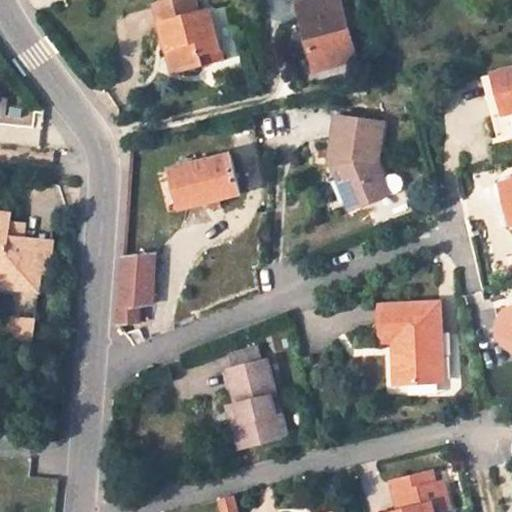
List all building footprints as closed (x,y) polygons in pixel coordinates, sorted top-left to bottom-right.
[(190,0),(184,0),(153,9),(172,76),(201,68),(198,57),(216,53),(206,14),(195,18),(190,0)] [(338,0),(315,0),(294,6),(312,73),(356,62),(338,0)] [(219,62),(216,53),(198,57),(201,68),(219,62)] [(511,65),(498,69),(503,87),(496,89),(501,108),(507,106),(511,104),(511,65)] [(487,72),(491,90),(495,109),(501,108),(496,89),(503,87),(498,69),(487,72)] [(286,132),(281,109),(249,117),(255,140),(286,132)] [(377,159),(381,121),(340,116),(335,116),(331,153),(336,154),(334,169),(349,207),(378,196),(372,182),(384,178),(382,173),(377,159)] [(228,154),(170,169),(179,208),(237,193),(228,154)] [(179,208),(170,169),(155,172),(163,212),(179,208)] [(399,187),(402,180),(399,174),(393,170),(388,171),(382,173),(384,178),(372,182),(378,196),(395,190),(399,187)] [(0,286),(18,289),(19,281),(42,284),(44,271),(36,271),(40,239),(24,237),(18,229),(19,224),(13,223),(14,216),(0,214),(0,286)] [(44,271),(49,272),(53,240),(40,239),(36,271),(44,271)] [(125,258),(121,306),(120,323),(141,321),(142,304),(153,302),(156,254),(125,258)] [(42,292),(42,284),(19,281),(18,289),(42,292)] [(446,383),(444,305),(385,306),(386,342),(396,342),(407,342),(408,383),(446,383)] [(511,345),(511,307),(509,308),(502,319),(506,341),(511,345)] [(36,344),(38,323),(24,321),(12,331),(10,341),(36,344)] [(396,342),(398,384),(408,383),(407,342),(396,342)] [(260,348),(234,355),(237,369),(263,363),(260,348)] [(232,370),(240,407),(245,425),(235,427),(241,451),(289,439),(284,415),(277,417),(273,399),(279,398),(271,361),(263,363),(237,369),(232,370)] [(284,415),(279,398),(273,399),(277,417),(284,415)] [(231,409),(235,427),(245,425),(240,407),(231,409)] [(151,439),(140,441),(143,454),(154,449),(151,439)] [(435,471),(396,480),(404,510),(420,506),(416,489),(438,483),(435,471)] [(420,506),(404,510),(396,511),(454,511),(454,509),(455,508),(447,481),(438,483),(416,489),(420,506)] [(243,511),(239,491),(231,493),(232,495),(234,511),(243,511)] [(223,496),(226,511),(234,511),(232,495),(231,493),(223,496)]
